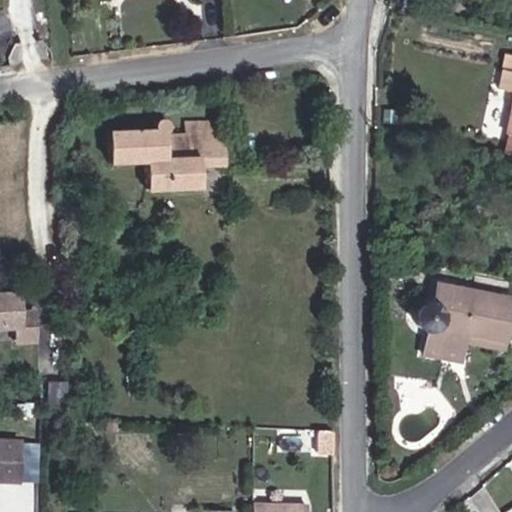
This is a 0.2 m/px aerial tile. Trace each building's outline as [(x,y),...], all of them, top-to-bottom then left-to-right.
[(511,66),(511,38),(501,37),(498,64),(511,66)] [(511,66),(481,61),(476,94),(492,97),(485,141),(487,142),(485,159),(511,163),(511,66)] [(197,135),(231,135),(231,125),(186,125),(185,137),(172,137),(172,133),(171,128),(168,125),(164,125),(161,126),(157,129),(156,137),(112,138),(113,165),(147,164),(148,188),(198,189),(198,166),(197,135)] [(232,166),(231,135),(197,135),(198,166),(232,166)] [(452,359),(454,339),(456,320),(496,325),(502,288),(425,278),(423,297),(417,298),(413,302),(410,309),(410,315),(415,321),(420,324),(416,355),(452,359)] [(55,340),(54,312),(41,312),(39,292),(0,293),(0,307),(0,312),(0,311),(0,334),(0,335),(0,332),(0,327),(37,326),(38,341),(55,340)] [(494,344),(496,325),(456,320),(454,339),(494,344)] [(0,465),(23,467),(25,432),(0,430),(0,465)]
